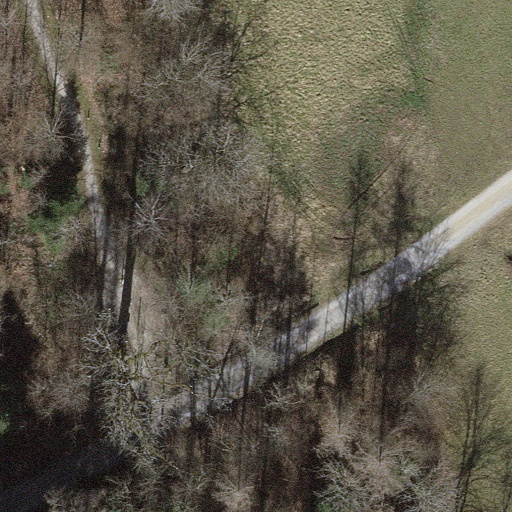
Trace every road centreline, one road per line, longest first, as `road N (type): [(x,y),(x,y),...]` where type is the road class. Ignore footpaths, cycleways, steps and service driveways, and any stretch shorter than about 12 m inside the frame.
road 1 (track): [(137,438),(293,347),(511,190)]
road 2 (track): [(0,509),(137,438)]
